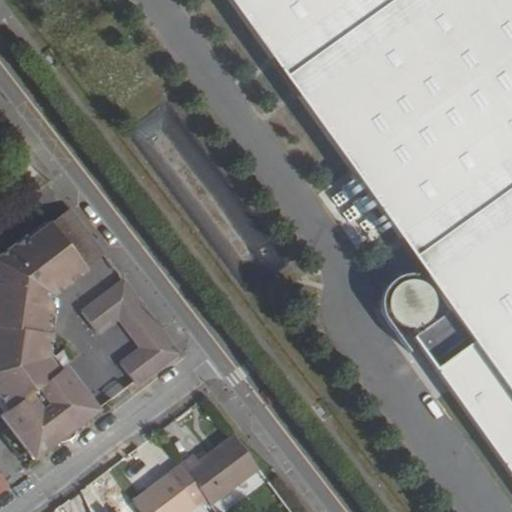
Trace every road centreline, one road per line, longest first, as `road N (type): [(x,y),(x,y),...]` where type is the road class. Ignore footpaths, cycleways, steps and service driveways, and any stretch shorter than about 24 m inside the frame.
road 1 (tertiary): [(221,348),(0,60)]
road 2 (residential): [(221,348),(11,511)]
road 3 (tertiary): [(346,511),(221,348)]
